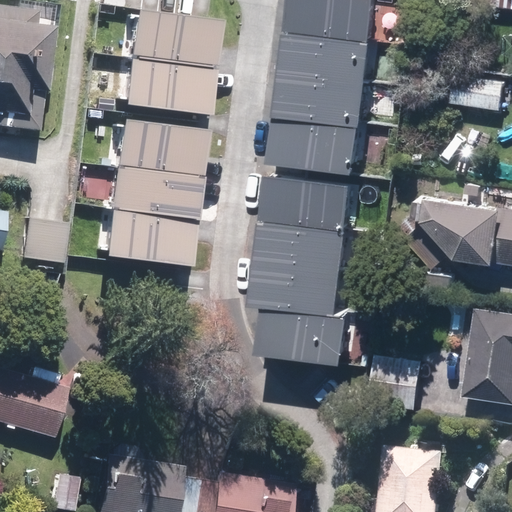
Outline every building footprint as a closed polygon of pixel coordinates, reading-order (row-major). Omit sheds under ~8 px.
[(284,0),(281,30),(367,41),(372,0),(284,0)] [(511,0),(468,0),(468,4),(511,10),(511,0)] [(60,10),(0,4),(0,124),(48,129),(60,10)] [(138,10),(132,59),(219,69),(225,21),(138,10)] [(367,41),(281,30),(275,71),(361,82),(367,41)] [(132,59),(127,105),(214,115),(219,69),(132,59)] [(356,122),(361,82),(275,71),(270,111),(356,122)] [(503,83),(456,77),(452,105),(499,112),(503,83)] [(349,175),(356,122),(270,111),(263,163),(349,175)] [(126,119),(120,165),(207,177),(213,130),(126,119)] [(511,147),(500,146),(498,171),(511,172),(511,147)] [(207,177),(120,165),(114,209),(201,221),(207,177)] [(349,187),(261,176),(255,219),(343,230),(349,187)] [(11,188),(0,186),(0,267),(1,268),(11,188)] [(511,209),(425,197),(417,252),(511,266),(511,209)] [(201,221),(114,209),(108,255),(195,266),(201,221)] [(53,220),(26,216),(21,261),(69,267),(74,222),(53,220)] [(343,230),(255,219),(251,254),(253,256),(339,266),(343,230)] [(332,317),(339,266),(253,256),(247,307),(259,308),(332,317)] [(332,317),(259,308),(253,356),(337,366),(343,318),(332,317)] [(511,314),(474,309),(462,398),(511,404),(511,314)] [(420,361),(373,353),(365,402),(413,409),(420,361)] [(70,388),(0,366),(0,423),(55,440),(70,388)] [(434,511),(442,449),(383,442),(374,511),(434,511)] [(178,511),(186,463),(108,451),(98,511),(178,511)] [(287,511),(292,482),(218,470),(211,511),(287,511)] [(79,475),(57,472),(51,506),(74,509),(79,475)] [(351,511),(352,498),(334,497),(335,477),(312,475),(309,511),(351,511)]
